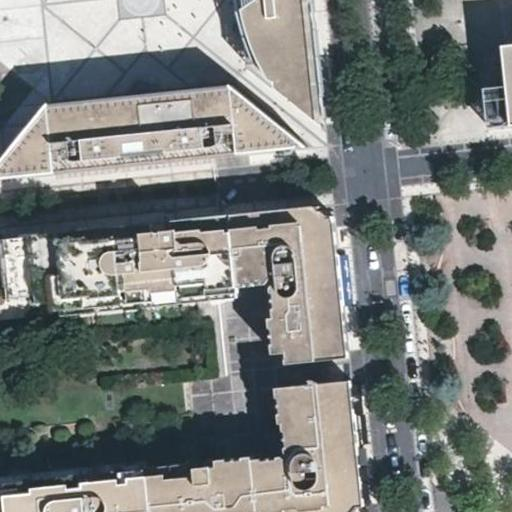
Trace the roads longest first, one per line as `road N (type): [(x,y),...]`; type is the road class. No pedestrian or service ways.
road 1 (residential): [(413,511),(375,170)]
road 2 (residential): [(350,174),(385,511)]
road 3 (residential): [(331,0),(350,174)]
road 4 (residential): [(375,170),(356,0)]
road 5 (residential): [(511,155),(375,170)]
road 6 (residential): [(223,186),(350,174)]
